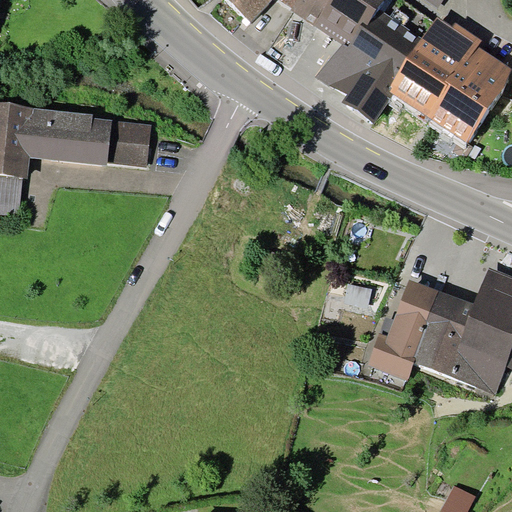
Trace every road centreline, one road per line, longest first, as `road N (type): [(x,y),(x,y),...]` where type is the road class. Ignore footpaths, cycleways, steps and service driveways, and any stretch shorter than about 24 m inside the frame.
road 1 (unclassified): [(246,88),(25,511)]
road 2 (secondary): [(511,227),(336,145),(246,88)]
road 3 (secondary): [(246,88),(144,0)]
